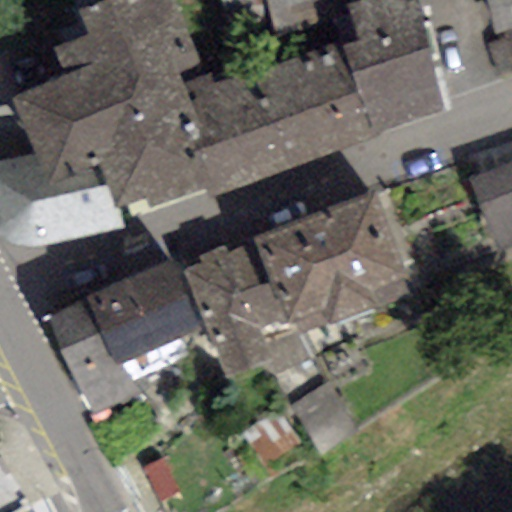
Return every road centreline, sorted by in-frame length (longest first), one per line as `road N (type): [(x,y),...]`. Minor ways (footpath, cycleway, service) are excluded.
road 1 (residential): [(0,299),(511,104)]
road 2 (unclassified): [(29,358),(102,511)]
